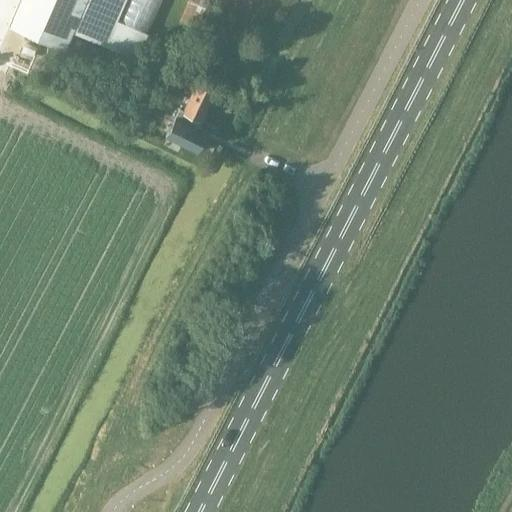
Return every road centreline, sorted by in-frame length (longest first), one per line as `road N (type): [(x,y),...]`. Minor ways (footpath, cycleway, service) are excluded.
road 1 (unclassified): [(418,0),(185,452),(110,511)]
road 2 (primary): [(198,511),(460,0)]
road 3 (track): [(0,105),(173,191),(12,511)]
